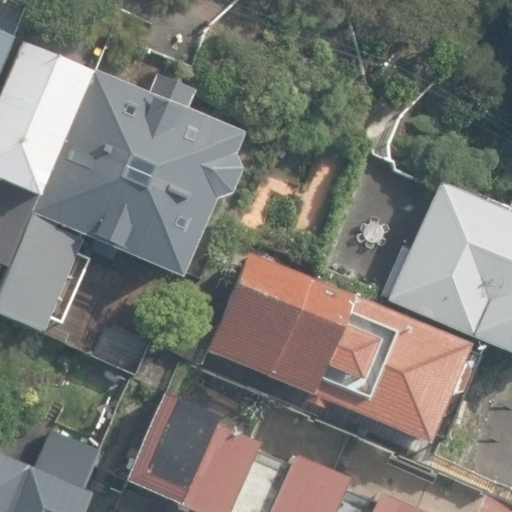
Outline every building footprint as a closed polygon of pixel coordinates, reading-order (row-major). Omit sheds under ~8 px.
[(0,76),(20,27),(0,18),(0,76)] [(93,69),(24,40),(0,98),(0,263),(14,268),(93,69)] [(242,129),(99,72),(3,311),(54,328),(91,243),(185,276),(242,129)] [(511,215),(433,180),(382,293),(511,350),(511,215)] [(469,350),(248,246),(202,345),(422,449),(469,350)] [(219,511),(249,435),(165,386),(124,475),(203,511),(219,511)] [(32,470),(0,456),(0,511),(78,511),(86,494),(84,493),(102,451),(50,429),(32,470)] [(335,511),(348,484),(249,435),(219,511),(335,511)] [(405,511),(348,484),(335,511),(405,511)]
